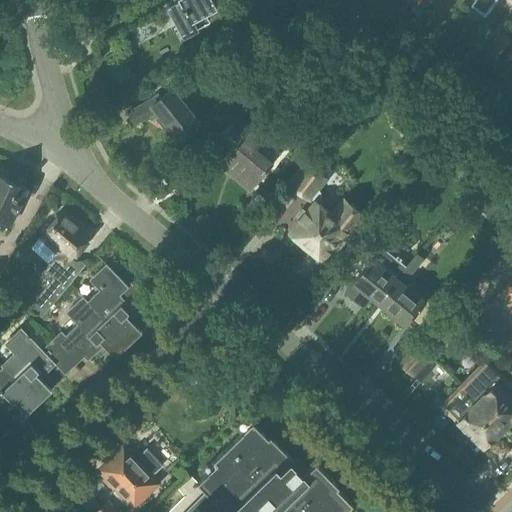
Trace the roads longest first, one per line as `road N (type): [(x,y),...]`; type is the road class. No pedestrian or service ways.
road 1 (residential): [(502,511),(219,287)]
road 2 (residential): [(219,287),(0,500)]
road 3 (residential): [(219,287),(66,148)]
road 4 (residential): [(66,148),(38,0)]
